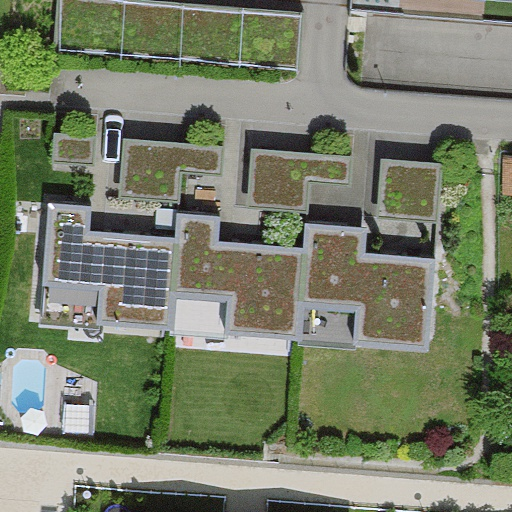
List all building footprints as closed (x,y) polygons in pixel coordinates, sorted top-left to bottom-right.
[(511,0),(400,0),(399,14),(511,26),(511,0)] [(220,196),(221,167),(186,166),(185,195),(220,196)] [(83,210),(42,207),(35,283),(90,288),(86,335),(156,341),(165,244),(81,237),(83,210)] [(213,220),(170,216),(164,295),(221,299),(217,344),(280,349),(287,257),(210,251),(213,220)] [(358,235),(296,230),(291,305),(351,310),(349,349),(423,355),(429,271),(355,266),(358,235)]
